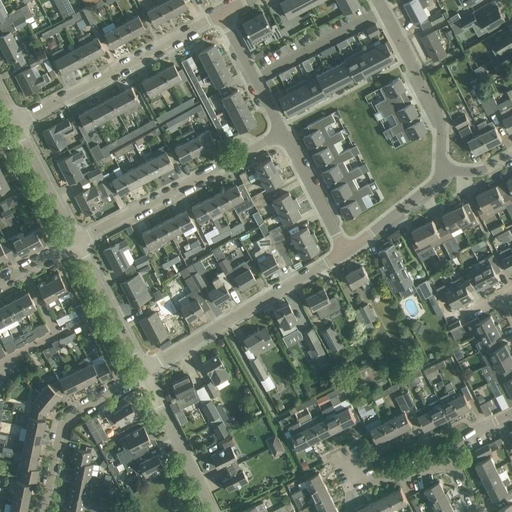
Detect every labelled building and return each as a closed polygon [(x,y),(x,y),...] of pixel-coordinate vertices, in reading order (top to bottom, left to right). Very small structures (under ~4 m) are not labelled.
[(68,16),(74,13),(67,0),(66,0),(62,2),(68,16)] [(96,9),(98,7),(104,4),(101,0),(93,4),(96,9)] [(158,5),(165,19),(176,13),(169,0),(155,0),(158,5)] [(169,0),(176,13),(187,7),(183,0),(169,0)] [(288,18),(297,13),(322,0),(336,0),(344,14),(359,5),(356,0),(285,0),(280,3),(288,18)] [(411,0),(404,4),(415,24),(427,18),(422,8),(428,5),(425,0),(411,0)] [(471,6),(480,1),(479,0),(459,0),(464,8),(470,5),(471,6)] [(62,2),(56,5),(63,18),(68,16),(62,2)] [(27,4),(21,7),(26,19),(33,16),(27,4)] [(146,11),(149,16),(154,25),(165,19),(158,5),(146,11)] [(72,14),(76,23),(79,29),(86,25),(94,21),(87,6),(72,14)] [(489,10),(480,15),(479,16),(480,17),(477,19),(473,12),(462,19),(461,18),(459,20),(460,20),(465,30),(478,22),(481,26),(484,24),(489,31),(498,26),(497,25),(506,20),(505,18),(505,16),(503,13),(501,13),(498,7),(490,11),(489,10)] [(433,23),(445,17),(442,11),(431,17),(433,23)] [(12,22),(9,16),(3,19),(0,12),(0,28),(0,29),(12,22)] [(262,12),(252,18),(263,39),(273,34),(276,39),(282,36),(275,23),(270,26),(262,12)] [(459,20),(461,18),(458,13),(451,17),(447,12),(444,14),(451,25),(459,20)] [(76,23),(72,14),(73,17),(62,23),(65,28),(71,25),(76,23)] [(126,21),(134,35),(145,29),(138,15),(126,21)] [(16,29),(28,24),(25,19),(23,17),(12,22),(16,29)] [(263,39),(252,18),(242,23),(247,34),(242,36),(249,50),(255,47),(253,44),(263,39)] [(429,19),(420,24),(423,30),(432,25),(429,19)] [(459,20),(451,25),(456,35),(465,30),(460,20),(459,20)] [(126,21),(115,27),(123,41),(134,35),(126,21)] [(52,28),(55,34),(59,32),(60,34),(66,30),(65,28),(62,23),(52,28)] [(369,37),(379,32),(375,24),(365,29),(369,37)] [(448,31),(446,25),(438,29),(441,34),(445,32),(449,40),(455,37),(451,30),(448,31)] [(285,26),(279,30),(281,34),(284,39),(290,36),(285,26)] [(104,33),(107,38),(112,47),(123,41),(115,27),(104,33)] [(55,34),(52,28),(41,34),(42,36),(40,37),(43,43),(46,41),(45,39),(55,34)] [(503,31),(493,37),(497,45),(492,48),(497,57),(492,60),(497,69),(511,61),(506,52),(511,48),(511,30),(511,29),(504,32),(503,31)] [(434,60),(443,56),(446,54),(434,31),(422,37),(434,60)] [(5,55),(9,63),(13,61),(15,66),(25,61),(21,53),(27,50),(23,43),(17,46),(10,32),(0,37),(0,45),(4,52),(6,55),(5,55)] [(89,33),(83,36),(94,57),(105,51),(97,36),(92,39),(89,33)] [(81,45),(76,48),(83,62),(94,57),(83,36),(78,39),(81,45)] [(375,47),(384,64),(394,59),(385,42),(375,47)] [(375,47),(373,43),(363,48),(374,69),(384,64),(375,47)] [(199,52),(205,64),(219,56),(214,45),(199,52)] [(62,48),(73,68),(83,62),(76,48),(66,53),(63,47),(62,48)] [(55,66),(58,65),(62,73),(73,68),(62,48),(52,53),(54,59),(52,60),(55,66)] [(374,69),(363,48),(354,53),(365,74),(374,69)] [(32,67),(45,61),(46,63),(45,64),(48,71),(49,71),(53,79),(57,77),(44,52),(28,60),(32,67)] [(354,78),(354,79),(364,74),(353,53),(343,58),(345,61),(354,78)] [(225,67),(219,56),(205,64),(210,74),(207,76),(207,77),(225,67)] [(181,62),(186,70),(187,73),(192,70),(186,59),(181,62)] [(310,64),(309,63),(307,59),(302,62),(307,72),(313,69),(310,64)] [(354,78),(345,61),(335,66),(344,83),(353,78),(354,78)] [(163,70),(170,84),(181,78),(174,64),(163,70)] [(344,83),(335,66),(326,71),(335,88),(340,85),(344,83)] [(231,78),(225,67),(207,77),(207,76),(203,79),(205,83),(208,81),(213,79),(216,86),(231,78)] [(42,75),(36,78),(30,68),(24,71),(15,75),(25,95),(40,87),(39,86),(46,83),(50,81),(46,73),(42,75)] [(163,95),(160,90),(170,84),(163,70),(152,76),(163,95)] [(192,70),(187,73),(193,84),(198,81),(201,79),(199,75),(196,77),(192,70)] [(335,88),(326,71),(316,76),(317,78),(325,93),(325,92),(335,88)] [(163,95),(152,76),(142,81),(152,100),(163,95)] [(307,83),(305,78),(295,83),(306,104),(316,99),(307,83)] [(325,93),(317,78),(307,83),(316,99),(326,94),(325,93)] [(402,98),(399,92),(404,89),(398,78),(379,88),(385,99),(374,104),(378,111),(380,110),(402,98)] [(198,81),(193,84),(202,101),(207,98),(198,81)] [(306,104),(295,83),(286,88),(288,93),(297,109),(300,108),(306,104)] [(131,87),(121,93),(128,107),(139,101),(131,87)] [(243,101),(237,90),(218,100),(224,111),(228,109),(243,101)] [(111,98),(118,112),(122,110),(125,116),(131,113),(128,107),(121,93),(111,98)] [(297,109),(288,93),(278,98),(287,115),(297,109)] [(181,104),(184,109),(198,101),(196,96),(192,98),(191,98),(181,104)] [(493,96),(487,99),(494,112),(500,109),(493,96)] [(100,103),(108,118),(118,112),(111,98),(100,103)] [(211,118),(216,115),(207,98),(202,101),(211,118)] [(417,113),(411,102),(406,105),(402,98),(380,110),(383,117),(391,113),(397,124),(411,116),(417,113)] [(487,99),(482,102),(488,115),(494,112),(487,99)] [(228,109),(224,111),(227,116),(226,117),(228,123),(234,120),(249,112),(243,101),(228,109)] [(90,109),(98,123),(108,118),(100,103),(90,109)] [(170,109),(173,115),(184,109),(181,104),(170,109)] [(200,104),(185,112),(187,117),(196,112),(200,119),(206,116),(200,104)] [(511,130),(511,106),(510,108),(510,107),(501,112),(504,119),(510,131),(511,130)] [(78,115),(81,121),(86,129),(98,123),(90,109),(78,115)] [(173,115),(170,109),(165,112),(164,110),(159,113),(161,115),(160,115),(160,116),(156,118),(159,123),(173,115)] [(187,117),(185,112),(173,119),(178,127),(189,121),(187,117)] [(234,120),(240,131),(255,123),(249,112),(234,120)] [(324,126),(335,120),(331,113),(307,126),(310,132),(303,136),(309,147),(316,143),(329,136),(324,126)] [(465,114),(454,120),(458,128),(469,122),(465,114)] [(216,115),(211,118),(217,129),(222,126),(216,115)] [(77,126),(76,123),(72,116),(69,118),(73,125),(75,127),(77,126)] [(389,128),(392,136),(400,132),(406,142),(426,131),(420,120),(415,123),(411,116),(397,124),(389,128)] [(52,151),(61,147),(66,144),(60,133),(64,131),(66,136),(74,132),(67,119),(56,125),(55,125),(43,131),(49,144),(52,151)] [(178,127),(173,119),(165,123),(168,128),(176,123),(178,127)] [(481,134),(488,147),(502,141),(492,121),(487,124),(485,120),(477,124),(480,131),(482,134),(481,134)] [(139,127),(142,132),(152,127),(149,121),(139,127)] [(222,126),(217,129),(223,140),(228,137),(222,126)] [(475,154),(488,147),(481,134),(474,137),(469,126),(459,130),(465,143),(469,141),(475,154)] [(129,132),(132,138),(142,132),(139,127),(129,132)] [(152,131),(143,136),(146,141),(161,133),(157,128),(152,131)] [(182,135),(186,141),(185,141),(193,156),(204,150),(197,135),(193,129),(182,135)] [(208,129),(197,135),(204,150),(215,144),(208,129)] [(333,144),(344,138),(340,131),(329,136),(316,143),(319,150),(312,154),(318,165),(323,162),(339,154),(333,144)] [(132,138),(129,132),(119,138),(122,144),(132,138)] [(135,141),(138,146),(146,141),(143,136),(135,141)] [(122,144),(119,138),(109,144),(112,149),(122,144)] [(174,147),(177,153),(182,161),(193,156),(185,141),(174,147)] [(122,147),(125,152),(134,148),(131,143),(122,147)] [(96,162),(110,154),(108,151),(112,149),(109,144),(100,148),(98,144),(89,148),(96,162)] [(122,147),(114,152),(117,157),(125,152),(122,147)] [(343,161),(353,156),(349,148),(339,154),(323,162),(327,169),(322,171),(327,183),(333,180),(348,172),(343,161)] [(165,151),(155,157),(162,172),(173,166),(165,151)] [(69,183),(78,179),(82,177),(75,163),(83,159),(79,152),(71,156),(58,162),(62,170),(63,169),(64,172),(63,172),(69,183)] [(99,167),(112,160),(110,155),(110,154),(96,162),(99,167)] [(155,157),(144,163),(151,177),(162,172),(155,157)] [(260,178),(280,168),(277,164),(274,165),(270,158),(254,166),(257,172),(247,177),(251,182),(260,178)] [(151,177),(144,163),(133,168),(141,183),(151,177)] [(352,179),(363,173),(359,166),(348,172),(333,180),(336,186),(331,189),(337,200),(342,197),(357,189),(352,179)] [(103,175),(99,167),(86,174),(90,181),(91,181),(103,175)] [(133,168),(122,174),(130,188),(141,183),(133,168)] [(280,168),(260,178),(266,189),(283,181),(279,173),(282,172),(280,168)] [(244,186),(251,183),(251,182),(247,177),(245,171),(239,175),(243,183),(244,186)] [(0,190),(9,186),(2,172),(0,173),(0,190)] [(114,173),(104,178),(112,192),(110,187),(115,185),(119,194),(130,188),(122,174),(117,177),(114,173)] [(104,178),(103,176),(103,175),(91,181),(94,187),(89,189),(75,196),(85,215),(99,208),(97,203),(102,200),(101,197),(103,196),(103,197),(112,192),(104,178)] [(236,184),(225,190),(233,206),(234,208),(237,214),(254,205),(250,197),(244,186),(243,183),(237,186),(236,184)] [(361,197),(372,191),(368,184),(357,189),(342,197),(346,204),(340,207),(346,218),(367,207),(361,197)] [(497,186),(486,191),(495,207),(497,212),(507,207),(508,207),(511,204),(511,202),(507,193),(502,195),(497,186)] [(225,190),(214,196),(221,210),(226,207),(229,211),(234,208),(233,206),(225,190)] [(482,206),(476,208),(482,219),(488,217),(485,212),(495,207),(486,191),(477,196),(482,206)] [(254,205),(257,210),(267,204),(261,192),(250,197),(254,205)] [(272,201),(278,213),(298,202),(295,198),(292,200),(288,192),(272,201)] [(214,196),(202,202),(210,216),(221,210),(214,196)] [(202,202),(191,208),(199,221),(210,216),(202,202)] [(300,206),(298,202),(278,213),(284,224),(300,215),(297,208),(300,206)] [(463,231),(467,229),(479,224),(473,212),(468,215),(463,205),(452,210),(463,231)] [(9,208),(1,213),(6,221),(14,217),(9,208)] [(185,234),(196,229),(186,210),(175,216),(185,234)] [(453,236),(463,231),(452,210),(443,215),(448,225),(443,228),(448,239),(453,236)] [(184,234),(185,234),(175,216),(164,222),(171,236),(182,230),(184,234)] [(233,227),(230,228),(235,236),(237,235),(238,236),(246,231),(244,227),(242,222),(241,223),(239,218),(231,222),(233,227)] [(216,228),(222,239),(230,235),(231,238),(235,236),(230,228),(228,224),(220,228),(216,220),(213,222),(216,228)] [(433,247),(448,239),(443,228),(437,230),(432,220),(422,226),(430,241),(433,247)] [(160,242),(171,236),(164,222),(153,228),(160,242)] [(284,248),(279,251),(275,244),(285,238),(279,226),(268,232),(269,233),(281,255),(286,252),(284,248)] [(418,254),(427,250),(429,249),(426,243),(430,241),(422,226),(412,231),(417,240),(412,243),(418,254)] [(21,229),(22,232),(32,251),(49,242),(41,227),(28,233),(25,227),(21,229)] [(290,235),(296,247),(316,237),(313,233),(310,234),(306,227),(290,235)] [(162,246),(160,242),(153,228),(142,234),(149,248),(155,245),(157,249),(162,246)] [(222,239),(216,228),(203,234),(209,245),(213,242),(214,243),(222,239)] [(266,228),(261,230),(264,236),(269,233),(268,232),(266,228)] [(22,232),(6,241),(5,241),(14,256),(26,250),(28,253),(32,251),(22,232)] [(398,232),(391,236),(393,241),(401,237),(398,232)] [(255,255),(259,261),(258,261),(265,274),(266,274),(265,273),(272,269),(272,270),(284,263),(286,267),(287,266),(281,255),(269,233),(264,236),(256,241),(261,249),(255,252),(255,255)] [(507,241),(503,233),(497,236),(499,240),(501,239),(503,243),(507,241)] [(318,241),(316,237),(296,247),(302,258),(318,250),(315,242),(318,241)] [(122,251),(129,247),(125,240),(118,244),(118,243),(104,251),(108,258),(109,258),(110,260),(109,261),(115,272),(129,265),(122,251)] [(190,244),(194,253),(203,249),(198,240),(190,244)] [(0,259),(2,258),(4,262),(14,256),(5,241),(3,242),(0,243),(0,259)] [(194,253),(190,244),(189,244),(192,249),(184,253),(186,257),(194,253)] [(379,252),(390,272),(404,265),(394,244),(379,252)] [(511,251),(510,247),(500,252),(510,273),(511,271),(511,251)] [(170,260),(172,265),(176,271),(181,268),(177,262),(180,260),(176,252),(172,254),(174,258),(170,260)] [(198,288),(205,284),(200,275),(205,272),(202,267),(207,264),(205,261),(215,256),(212,252),(186,267),(198,288)] [(281,255),(287,266),(293,263),(287,252),(286,252),(281,255)] [(481,266),(490,283),(499,278),(494,268),(499,266),(500,268),(493,254),(479,261),(481,266)] [(138,268),(149,262),(145,255),(134,261),(138,268)] [(226,257),(218,262),(223,271),(225,274),(233,269),(226,257)] [(172,265),(170,260),(162,264),(164,269),(172,265)] [(234,276),(236,280),(241,288),(255,280),(244,261),(238,265),(242,272),(234,276)] [(143,272),(151,268),(148,263),(140,267),(143,272)] [(467,273),(467,274),(474,288),(479,286),(480,288),(490,283),(481,266),(476,268),(474,264),(465,269),(467,273)] [(413,282),(404,265),(390,272),(387,273),(384,275),(393,293),(413,282)] [(369,278),(367,275),(362,266),(347,275),(354,287),(361,282),(366,291),(374,287),(369,278)] [(198,302),(204,299),(198,288),(186,267),(174,275),(176,278),(182,275),(191,291),(186,294),(186,295),(178,300),(182,307),(180,307),(188,320),(203,310),(198,302)] [(227,289),(232,286),(225,274),(223,271),(216,274),(217,276),(212,279),(217,286),(208,292),(215,303),(216,303),(217,305),(224,301),(223,299),(230,295),(227,289)] [(49,281),(60,302),(70,297),(67,291),(68,291),(58,273),(52,277),(53,279),(49,281)] [(132,307),(150,297),(138,274),(121,283),(123,289),(124,288),(130,299),(129,299),(132,307)] [(473,286),(467,274),(462,276),(465,282),(455,287),(463,302),(473,297),(468,289),(473,286)] [(37,285),(46,302),(49,307),(55,303),(55,304),(60,302),(49,281),(45,283),(44,281),(37,285)] [(421,300),(433,293),(427,281),(415,287),(421,300)] [(448,295),(455,309),(464,304),(463,302),(455,287),(450,290),(447,282),(435,288),(441,298),(448,295)] [(323,288),(306,297),(312,309),(315,307),(320,318),(342,307),(336,295),(329,299),(323,288)] [(25,313),(27,315),(31,313),(29,311),(36,307),(28,292),(24,294),(21,290),(15,293),(25,313)] [(168,295),(166,291),(161,293),(159,290),(153,293),(156,300),(163,296),(163,298),(168,295)] [(5,298),(15,318),(17,321),(20,319),(19,316),(25,313),(15,293),(17,298),(14,300),(11,295),(5,298)] [(154,311),(172,302),(169,296),(151,305),(154,311)] [(15,318),(5,298),(5,299),(7,303),(3,305),(1,301),(0,301),(0,313),(5,323),(7,326),(10,324),(9,321),(15,318)] [(281,306),(274,311),(279,320),(276,321),(284,336),(297,329),(294,323),(297,321),(293,313),(288,303),(286,304),(285,303),(282,305),(281,306)] [(74,307),(75,310),(67,314),(69,319),(78,315),(81,321),(87,318),(80,304),(74,307)] [(362,326),(376,319),(368,304),(354,311),(362,326)] [(151,343),(167,335),(156,312),(140,320),(148,336),(152,342),(151,342),(151,343)] [(64,322),(59,325),(62,331),(67,328),(81,321),(78,315),(69,319),(64,322)] [(474,336),(480,333),(496,325),(495,325),(491,315),(480,321),(478,317),(467,323),(474,336)] [(462,326),(459,320),(449,325),(452,332),(455,338),(457,337),(454,330),(462,326)] [(426,325),(416,321),(412,329),(422,334),(426,325)] [(480,351),(494,344),(492,339),(501,334),(500,332),(501,330),(498,324),(495,325),(496,325),(480,333),(482,337),(476,344),(480,351)] [(343,345),(332,325),(320,331),(331,352),(343,345)] [(394,349),(388,338),(383,341),(379,333),(384,331),(381,325),(371,331),(379,347),(385,344),(389,352),(394,349)] [(259,331),(258,330),(244,339),(250,350),(258,345),(262,352),(275,345),(269,334),(265,328),(259,331)] [(310,350),(311,349),(314,357),(312,360),(313,360),(325,354),(320,344),(312,328),(301,333),(310,350)] [(24,333),(24,334),(28,342),(35,339),(34,338),(38,336),(34,329),(30,331),(30,330),(24,333)] [(72,345),(79,342),(74,332),(66,336),(69,342),(70,341),(72,345)] [(11,334),(1,339),(8,353),(14,350),(14,349),(10,342),(14,340),(13,339),(11,334)] [(14,339),(18,347),(18,348),(25,344),(24,344),(28,342),(24,334),(21,336),(20,335),(13,339),(14,340),(14,339)] [(69,342),(66,336),(59,340),(58,340),(55,341),(58,349),(62,347),(62,346),(69,342)] [(52,354),(56,352),(56,351),(58,349),(55,341),(52,343),(53,346),(49,348),(52,354)] [(511,352),(511,351),(508,343),(497,348),(494,344),(480,351),(484,358),(492,356),(494,361),(495,362),(510,354),(511,352)] [(459,346),(452,349),(457,359),(463,356),(459,346)] [(507,367),(511,364),(511,352),(510,354),(495,362),(494,361),(487,365),(494,380),(496,379),(509,372),(507,367)] [(217,355),(203,363),(215,383),(228,375),(223,367),(224,366),(217,355)] [(249,361),(260,380),(267,376),(256,358),(249,361)] [(79,362),(88,382),(99,377),(92,362),(86,365),(83,360),(79,362)] [(92,362),(99,377),(101,380),(112,375),(105,360),(96,365),(94,365),(92,362)] [(443,360),(435,364),(438,369),(446,365),(443,360)] [(88,382),(79,362),(78,362),(81,368),(70,373),(77,388),(88,382)] [(438,369),(435,364),(424,370),(428,379),(440,373),(438,369)] [(414,378),(421,375),(422,374),(420,370),(412,374),(414,378)] [(503,393),(509,390),(511,388),(511,376),(511,377),(509,372),(496,379),(503,393)] [(59,379),(60,380),(65,391),(66,393),(77,388),(70,373),(59,379)] [(396,383),(399,388),(400,388),(398,385),(414,378),(412,374),(396,381),(397,383),(396,383)] [(179,398),(175,399),(176,400),(180,409),(200,400),(195,390),(188,375),(172,383),(179,398)] [(364,379),(357,382),(359,388),(367,385),(364,379)] [(48,384),(40,393),(52,404),(57,398),(58,400),(62,396),(60,394),(65,391),(60,380),(49,385),(48,384)] [(211,380),(202,385),(209,398),(218,394),(211,380)] [(442,380),(437,383),(440,389),(445,386),(442,380)] [(445,385),(449,393),(449,392),(459,413),(471,407),(464,393),(458,396),(451,382),(445,385)] [(381,392),(383,396),(399,388),(396,383),(381,392)] [(330,398),(339,394),(344,391),(342,387),(328,394),(330,398)] [(402,394),(409,408),(415,405),(408,391),(402,394)] [(448,418),(459,413),(449,392),(449,393),(438,398),(441,405),(448,418)] [(52,404),(40,393),(32,403),(33,404),(30,417),(45,420),(46,415),(49,411),(47,409),(52,404)] [(322,402),(330,398),(328,394),(320,398),(322,402)] [(409,408),(402,394),(396,397),(402,411),(409,408)] [(314,396),(312,397),(312,398),(304,403),(306,407),(314,403),(315,405),(318,403),(317,401),(318,401),(315,395),(314,396)] [(211,399),(200,405),(208,421),(219,416),(214,406),(211,399)] [(180,409),(176,400),(169,403),(174,412),(180,409)] [(349,400),(334,407),(344,427),(356,421),(349,407),(351,406),(349,400)] [(488,406),(493,404),(491,400),(480,405),(485,416),(492,413),(488,406)] [(102,411),(105,417),(109,423),(116,419),(120,426),(137,416),(136,412),(135,413),(132,409),(133,408),(129,402),(118,409),(114,403),(102,411)] [(373,402),(358,410),(361,415),(375,407),(373,402)] [(220,403),(214,406),(219,416),(222,420),(228,417),(220,403)] [(306,407),(304,403),(296,407),(298,411),(306,407)] [(322,410),(326,418),(333,432),(344,427),(334,407),(334,408),(333,405),(322,410)] [(425,430),(437,424),(430,410),(427,405),(416,411),(425,430)] [(437,424),(448,418),(441,405),(430,410),(437,424)] [(298,417),(295,412),(287,417),(289,421),(298,417)] [(405,412),(394,418),(401,432),(412,426),(405,412)] [(27,428),(42,432),(45,420),(30,417),(29,416),(27,428)] [(333,432),(326,418),(320,421),(318,416),(312,418),(311,418),(321,438),(333,432)] [(94,444),(105,438),(92,417),(82,423),(94,444)] [(321,438),(311,418),(300,423),(300,424),(303,430),(310,443),(321,438)] [(389,437),(401,432),(394,418),(383,423),(389,437)] [(213,426),(211,427),(218,439),(228,433),(222,421),(213,426)] [(378,443),(389,437),(383,423),(368,430),(373,441),(376,439),(378,443)] [(303,430),(300,424),(284,432),(293,448),(297,446),(299,449),(310,443),(303,430)] [(143,427),(134,431),(125,436),(130,446),(116,453),(121,463),(148,450),(145,443),(150,441),(143,427)] [(42,432),(27,428),(24,440),(40,444),(42,432)] [(270,448),(281,442),(276,434),(266,439),(270,448)] [(232,436),(227,438),(219,442),(223,449),(211,455),(216,467),(223,464),(226,470),(237,464),(234,458),(236,457),(231,446),(236,443),(232,436)] [(22,453),(37,456),(40,444),(24,440),(22,453)] [(499,447),(498,446),(495,441),(476,450),(479,457),(492,451),(499,447)] [(275,457),(286,451),(281,442),(270,448),(275,457)] [(71,460),(75,461),(89,464),(89,463),(92,448),(86,446),(85,450),(74,448),(71,460)] [(13,457),(14,449),(3,447),(1,455),(13,457)] [(146,477),(155,472),(164,468),(157,454),(151,456),(148,450),(121,463),(123,463),(128,472),(140,466),(146,477)] [(37,456),(22,453),(19,465),(23,465),(35,468),(37,456)] [(476,464),(482,476),(502,467),(501,466),(497,469),(491,457),(476,464)] [(73,473),(90,476),(93,464),(89,463),(89,464),(75,461),(73,473)] [(307,462),(301,465),(304,471),(310,468),(307,462)] [(237,464),(226,470),(229,476),(222,479),(228,491),(248,481),(242,469),(240,470),(237,464)] [(20,477),(26,479),(36,481),(38,468),(35,468),(23,465),(20,477)] [(110,469),(113,476),(117,474),(118,471),(116,466),(114,467),(110,469)] [(502,467),(482,476),(488,487),(508,478),(508,477),(509,477),(506,470),(504,471),(502,467)] [(71,484),(88,488),(90,476),(73,473),(71,484)] [(294,500),(299,497),(311,491),(325,484),(319,473),(305,479),(308,486),(292,494),(294,499),(294,500)] [(510,481),(508,478),(488,487),(493,499),(508,492),(505,486),(509,484),(510,481)] [(29,496),(31,484),(16,481),(13,493),(29,496)] [(425,488),(431,500),(445,493),(439,481),(425,488)] [(88,488),(71,484),(68,496),(85,500),(88,488)] [(311,491),(316,502),(330,495),(325,484),(311,491)] [(389,494),(396,508),(408,502),(401,488),(389,494)] [(437,511),(451,504),(448,500),(451,499),(447,492),(445,493),(431,500),(437,511)] [(11,505),(26,508),(29,496),(13,493),(11,505)] [(384,511),(388,511),(396,508),(389,494),(378,500),(384,511)] [(316,502),(321,511),(325,511),(336,507),(330,495),(316,502)] [(83,511),(85,500),(68,496),(66,507),(66,508),(83,511)] [(303,505),(299,497),(294,500),(298,508),(303,505)] [(411,499),(415,508),(420,505),(415,497),(411,499)] [(384,511),(378,500),(367,505),(369,511),(384,511)] [(271,511),(289,511),(294,510),(291,502),(271,511)] [(499,511),(511,511),(511,502),(498,510),(499,511)]
